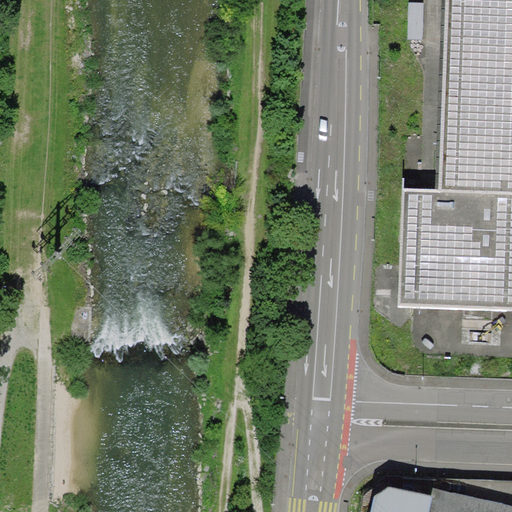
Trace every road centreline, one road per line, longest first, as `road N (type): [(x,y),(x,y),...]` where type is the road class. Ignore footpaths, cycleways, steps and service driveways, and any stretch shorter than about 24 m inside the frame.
road 1 (secondary): [(341,0),(318,419)]
road 2 (tertiary): [(318,419),(511,428)]
